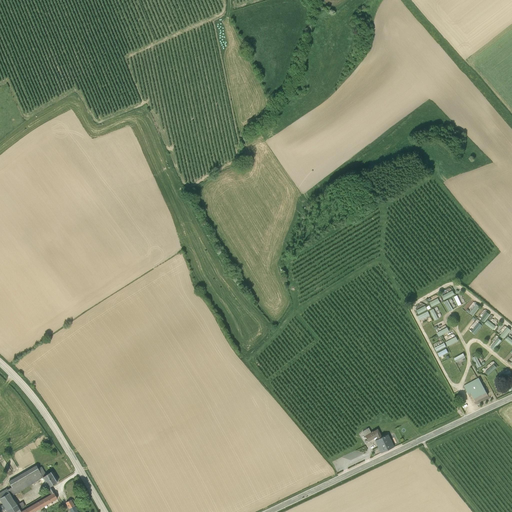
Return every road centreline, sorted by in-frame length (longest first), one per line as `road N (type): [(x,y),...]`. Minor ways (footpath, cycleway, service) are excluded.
road 1 (tertiary): [(267,511),(511,397)]
road 2 (secondary): [(104,511),(61,436),(0,360)]
